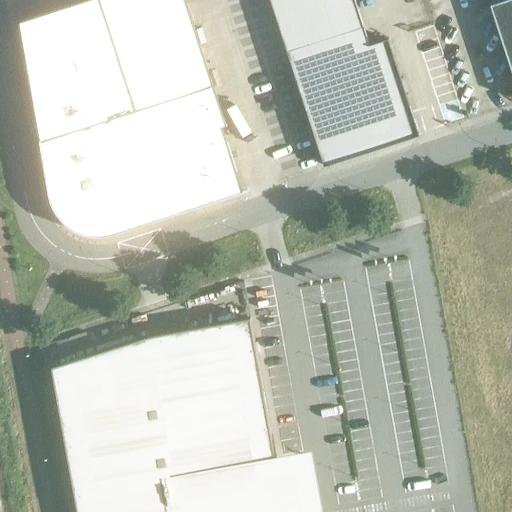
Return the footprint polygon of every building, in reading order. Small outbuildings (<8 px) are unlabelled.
[(111,235),(115,234),(195,208),(243,190),(222,127),(226,126),(185,0),(88,0),(20,22),(50,197),(51,201),(52,204),(53,206),(55,210),(57,214),(60,217),(63,221),(66,224),(70,227),(73,229),(75,230),(80,232),(84,234),(88,235),(93,236),(97,236),(102,236),(106,236),(111,235)] [(270,0),(325,166),(326,166),(419,135),(388,39),(369,45),(354,0),(270,0)] [(511,0),(506,0),(491,5),(511,70),(511,0)] [(434,193),(463,182),(460,172),(431,183),(434,193)] [(284,511),(250,319),(150,337),(52,368),(77,511),(284,511)]
